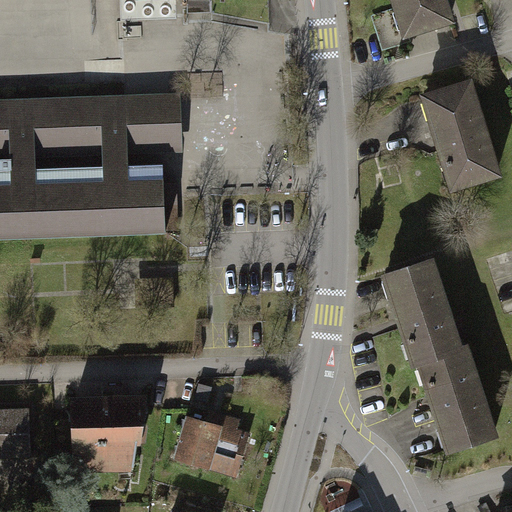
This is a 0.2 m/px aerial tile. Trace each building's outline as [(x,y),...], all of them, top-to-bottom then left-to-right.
[(438,0),(389,0),(402,38),(447,23),(438,0)] [(376,15),(385,51),(402,47),(393,11),(376,15)] [(459,82),(415,97),(448,196),(493,181),(459,82)] [(128,154),(183,152),(181,93),(126,95),(126,99),(0,103),(0,232),(165,227),(165,231),(179,230),(177,184),(164,184),(163,163),(128,164),(128,154)] [(379,265),(410,357),(460,340),(430,248),(379,265)] [(410,357),(441,449),(491,432),(460,340),(410,357)] [(143,401),(75,403),(77,441),(100,440),(101,468),(135,467),(143,401)] [(23,409),(0,408),(0,458),(23,459),(23,409)] [(238,421),(210,412),(207,421),(188,415),(176,457),(211,467),(214,457),(219,453),(240,460),(248,435),(235,431),(238,421)]
